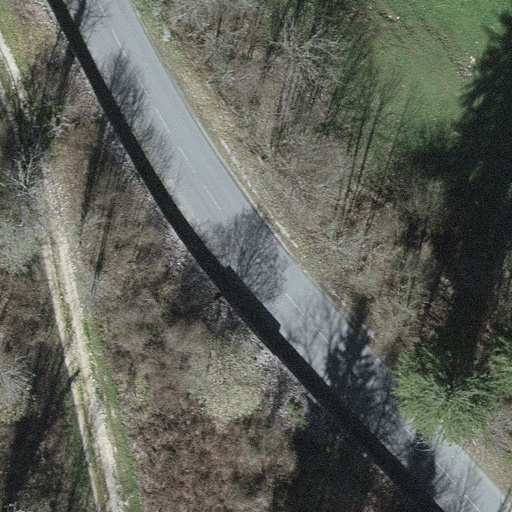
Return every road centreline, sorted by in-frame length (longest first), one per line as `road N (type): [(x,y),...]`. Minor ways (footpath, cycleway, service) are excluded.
road 1 (secondary): [(98,0),(209,195),(481,511)]
road 2 (track): [(0,54),(52,213),(112,511)]
